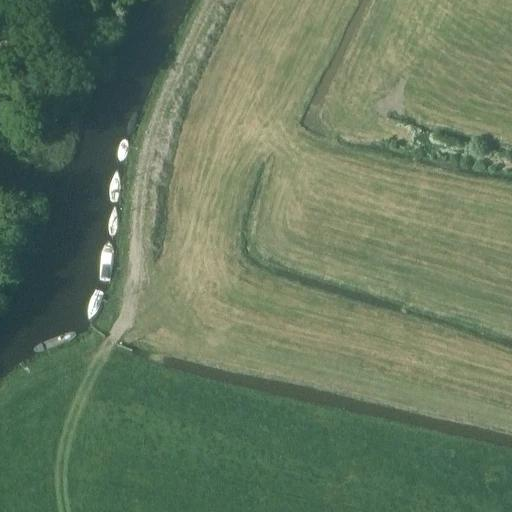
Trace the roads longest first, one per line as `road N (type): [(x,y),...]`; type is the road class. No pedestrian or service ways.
road 1 (track): [(511,419),(174,327),(138,285),(109,346),(24,390),(0,424)]
road 2 (track): [(138,285),(140,174),(158,110),(210,0)]
